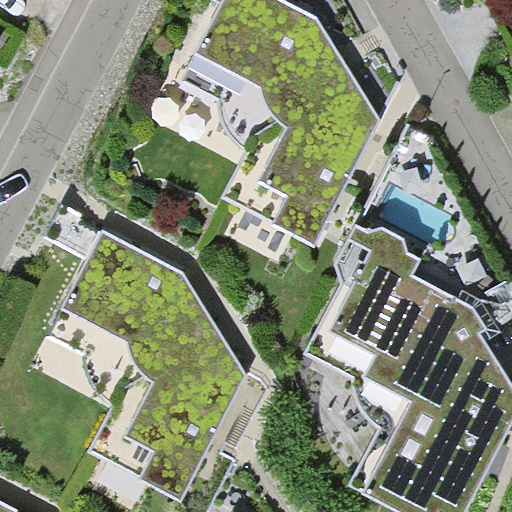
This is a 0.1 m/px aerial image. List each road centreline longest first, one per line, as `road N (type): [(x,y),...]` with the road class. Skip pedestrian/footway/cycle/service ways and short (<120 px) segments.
road 1 (residential): [(0,217),(110,0)]
road 2 (residential): [(398,0),(511,203)]
